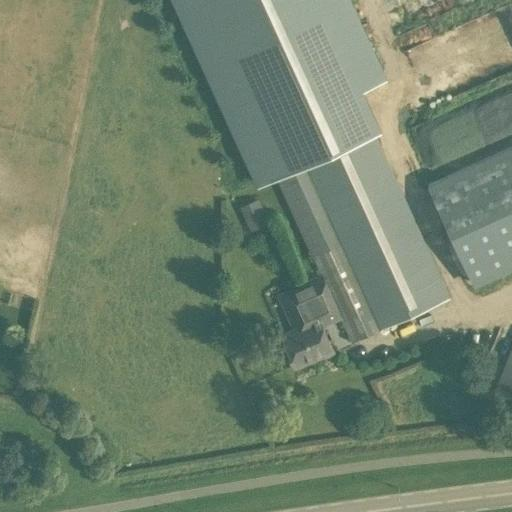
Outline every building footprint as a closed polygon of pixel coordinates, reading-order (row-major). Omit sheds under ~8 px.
[(176,0),(219,93),(333,42),(358,30),(343,0),(176,0)] [(449,297),(373,130),(333,42),(219,93),(263,192),(281,184),(347,328),(365,320),(371,333),(449,297)] [(511,149),(430,187),(475,285),(511,268),(511,149)] [(250,231),(269,222),(259,199),(240,207),(250,231)] [(322,276),(290,290),(279,295),(294,329),(281,335),(295,367),(333,351),(322,326),(340,318),(322,276)] [(511,347),(493,392),(511,399),(511,347)]
